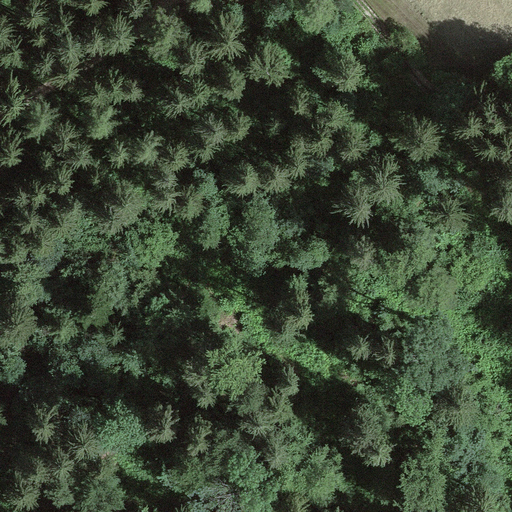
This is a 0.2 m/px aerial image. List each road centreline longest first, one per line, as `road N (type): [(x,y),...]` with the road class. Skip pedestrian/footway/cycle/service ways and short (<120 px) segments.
road 1 (track): [(172,0),(110,57),(0,123)]
road 2 (track): [(511,105),(495,109),(451,95),(362,0)]
